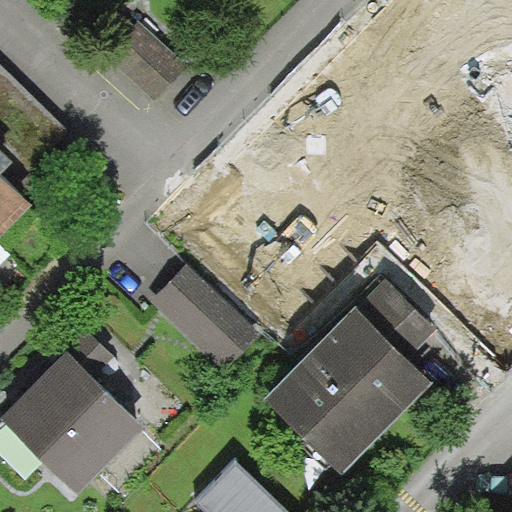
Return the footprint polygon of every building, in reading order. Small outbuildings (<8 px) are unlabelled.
[(459,117),(511,170),(511,0),(408,0),(395,13),(478,98),(459,117)] [(137,16),(98,53),(142,99),(181,62),(137,16)] [(0,73),(0,154),(20,176),(61,137),(0,73)] [(255,181),(218,218),(239,239),(262,216),(332,286),(450,168),(374,92),(274,192),(255,181)] [(0,184),(0,218),(17,201),(0,184)] [(192,264),(150,305),(221,378),(263,336),(192,264)] [(384,267),(258,403),(339,476),(425,383),(399,359),(441,318),(384,267)] [(92,332),(1,418),(77,497),(148,430),(96,375),(116,357),(92,332)] [(288,511),(234,460),(195,501),(207,511),(288,511)]
